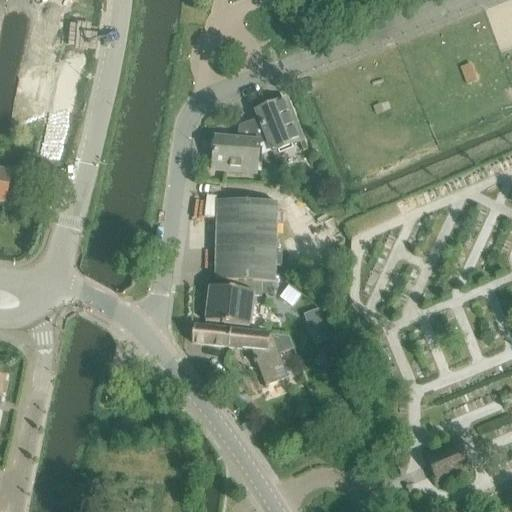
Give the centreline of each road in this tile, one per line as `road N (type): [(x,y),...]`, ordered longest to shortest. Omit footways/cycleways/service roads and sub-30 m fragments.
road 1 (secondary): [(54,283),(120,0)]
road 2 (unclassified): [(244,86),(462,0)]
road 3 (unclassified): [(146,336),(196,115)]
road 4 (tertiary): [(276,511),(146,336)]
road 5 (residential): [(20,483),(54,283)]
